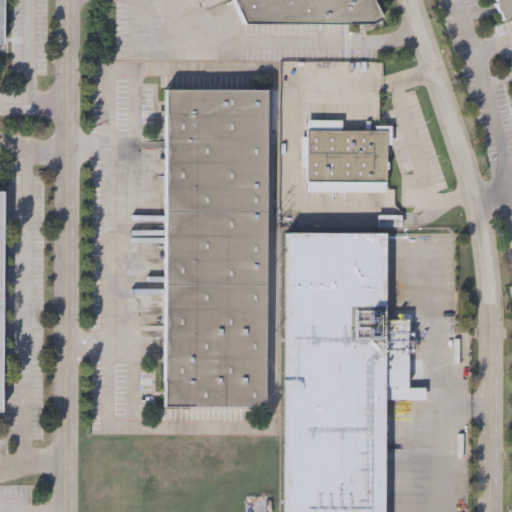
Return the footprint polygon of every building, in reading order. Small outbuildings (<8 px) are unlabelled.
[(0,0),(14,0),(14,50),(0,49),(0,0)] [(232,0),(376,0),(388,26),(244,28),(232,0)] [(511,0),(511,15),(497,20),(490,0),(511,0)] [(164,93),(263,93),(263,401),(164,401),(164,93)] [(341,119),(341,128),(374,129),(374,124),(387,124),(387,190),(306,190),(307,118),(341,119)] [(0,203),(8,203),(9,417),(0,417),(0,203)] [(283,511),(283,225),(381,224),(381,511),(283,511)]
